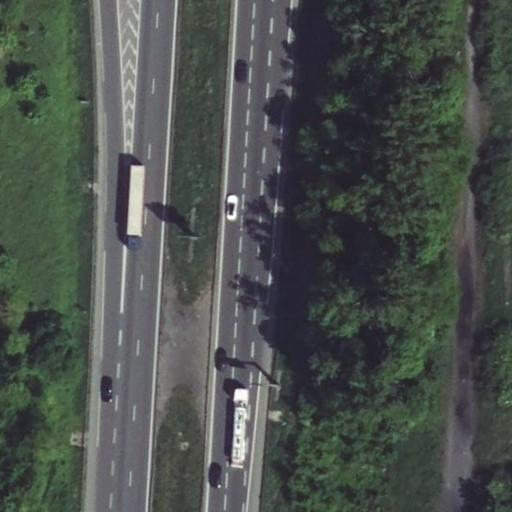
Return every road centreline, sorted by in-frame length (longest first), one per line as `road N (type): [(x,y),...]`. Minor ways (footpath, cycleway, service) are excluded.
road 1 (motorway): [(224,511),(254,0)]
road 2 (motorway): [(158,0),(128,511)]
road 3 (motorway): [(107,0),(116,184),(110,511)]
